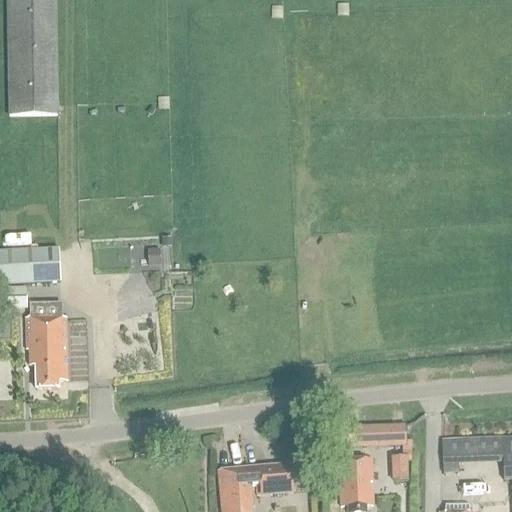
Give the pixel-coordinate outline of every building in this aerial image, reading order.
[(6,0),(7,116),(58,116),(56,0),(6,0)] [(170,240),(161,240),(161,246),(161,249),(170,249),(170,245),(170,240)] [(0,288),(60,285),(58,251),(0,254),(0,288)] [(159,252),(147,252),(147,270),(159,270),(159,252)] [(0,309),(27,309),(27,289),(0,289),(0,309)] [(66,384),(65,320),(25,321),(25,352),(28,352),(28,368),(35,368),(35,392),(57,391),(57,384),(66,384)] [(405,444),(405,426),(344,428),(344,430),(345,450),(401,449),(405,449),(405,444)] [(511,440),(439,442),(439,466),(500,464),(501,484),(508,483),(509,498),(511,497),(511,440)] [(405,449),(401,449),(402,458),(407,458),(407,463),(411,463),(411,443),(405,444),(405,449)] [(407,463),(407,458),(402,458),(390,458),(390,459),(390,482),(390,483),(407,482),(407,463)] [(372,508),(371,461),(338,462),(340,509),(347,509),(347,511),(365,511),(365,508),(372,508)] [(217,473),(220,511),(250,511),(250,507),(252,507),(250,488),(259,487),(260,497),(292,495),(289,467),(217,473)]
